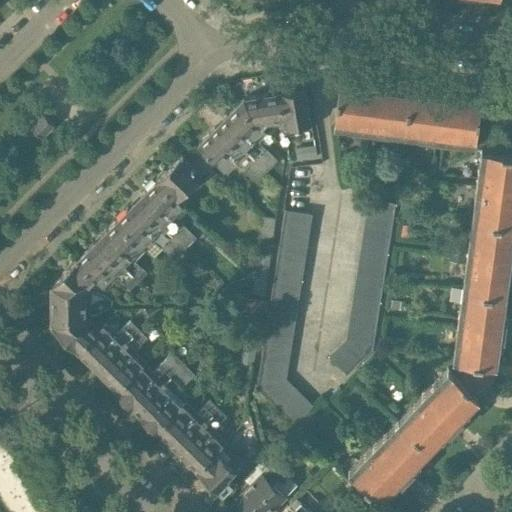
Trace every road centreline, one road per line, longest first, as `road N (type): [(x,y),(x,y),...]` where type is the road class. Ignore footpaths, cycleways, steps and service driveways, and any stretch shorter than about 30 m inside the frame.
road 1 (residential): [(0,274),(220,51)]
road 2 (residential): [(511,54),(344,30),(220,51)]
road 3 (residential): [(154,511),(0,359)]
